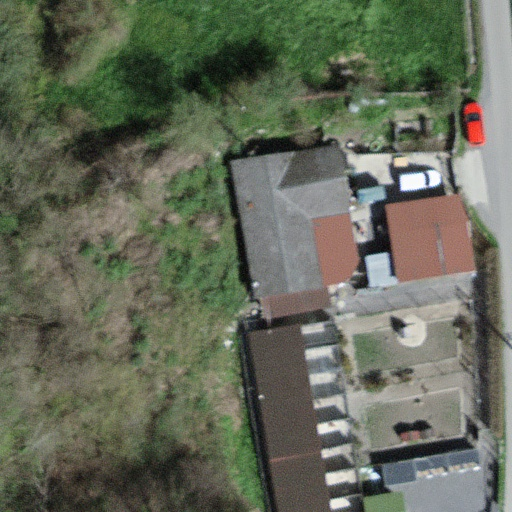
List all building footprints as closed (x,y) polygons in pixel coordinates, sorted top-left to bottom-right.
[(427,115),(396,117),(398,146),(429,144),(427,115)] [(346,143),(237,159),(258,297),(331,286),(321,214),(356,208),(346,143)] [(459,206),(383,217),(392,280),(468,269),(459,206)] [(340,511),(309,323),(254,333),(285,511),(340,511)] [(475,448),(386,463),(390,486),(479,472),(475,448)]
